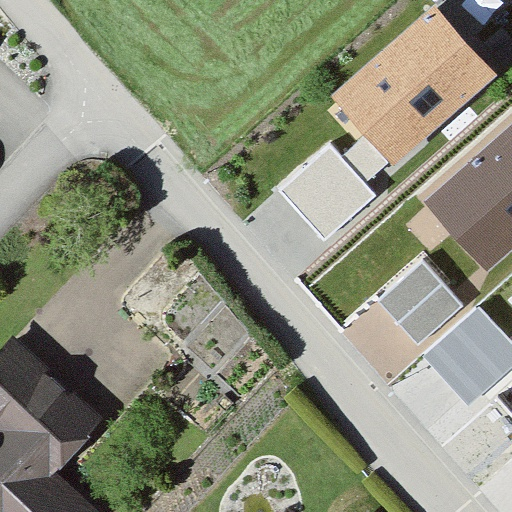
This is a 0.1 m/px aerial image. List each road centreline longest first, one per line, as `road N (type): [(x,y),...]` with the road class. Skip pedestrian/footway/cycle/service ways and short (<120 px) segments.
road 1 (residential): [(434,511),(106,104)]
road 2 (residential): [(0,217),(106,104)]
road 3 (residential): [(106,104),(23,0)]
